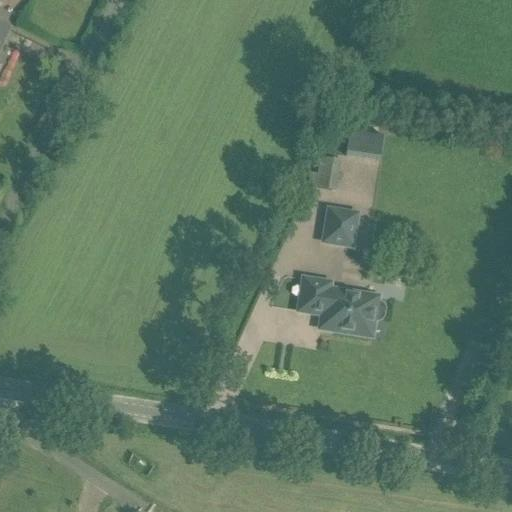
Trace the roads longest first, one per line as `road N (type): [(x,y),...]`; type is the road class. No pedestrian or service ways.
road 1 (tertiary): [(511,474),(0,389)]
road 2 (unknown): [(0,218),(110,0)]
road 3 (unclassified): [(142,511),(0,412)]
